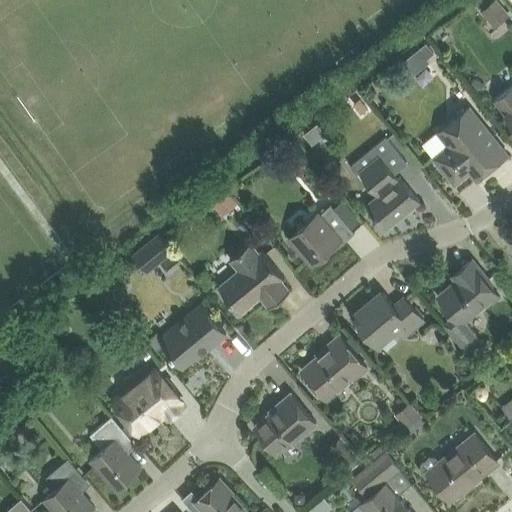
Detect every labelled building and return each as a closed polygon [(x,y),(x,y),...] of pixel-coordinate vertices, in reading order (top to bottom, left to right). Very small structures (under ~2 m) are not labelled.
[(498,0),(495,0),(482,11),(494,26),(509,13),(498,0)] [(426,42),(419,48),(426,58),(434,52),(426,42)] [(511,83),(494,99),(505,113),(511,121),(511,83)] [(360,98),(353,103),(361,112),(368,107),(360,98)] [(508,154),(496,138),(469,106),(438,131),(448,143),(432,156),(442,167),(454,183),(470,170),(477,179),(508,154)] [(314,124),(310,126),(318,136),(324,131),(317,121),(314,124)] [(419,201),(407,185),(400,177),(397,179),(394,174),(408,163),(386,137),(350,166),(357,174),(360,171),(378,194),(365,205),(372,213),(374,211),(387,227),(419,201)] [(292,146),(274,159),(281,169),(295,159),(298,164),(303,160),(299,155),(292,146)] [(223,188),(209,199),(218,210),(232,199),(223,188)] [(289,237),(298,249),(312,264),(324,253),(327,256),(355,231),(342,216),(331,203),(321,213),(320,211),(289,237)] [(132,251),(147,271),(174,249),(158,231),(132,251)] [(284,276),(279,270),(261,248),(259,250),(251,240),(230,258),(238,267),(218,283),(228,296),(241,312),(260,296),(269,306),(290,288),(282,278),(284,276)] [(438,295),(450,310),(453,314),(454,314),(443,323),(467,351),(481,339),(464,320),(482,306),(498,293),(488,281),(490,279),(472,258),(452,274),(456,279),(438,295)] [(88,280),(87,286),(92,294),(101,295),(109,290),(110,281),(105,274),(98,273),(96,272),(89,278),(88,280)] [(353,315),(366,330),(378,345),(397,329),(403,336),(424,319),(417,311),(404,295),(394,304),(382,291),(353,315)] [(226,333),(214,317),(202,303),(161,336),(160,337),(165,343),(170,349),(183,365),(210,342),(212,344),(226,333)] [(159,333),(150,340),(157,349),(165,343),(160,337),(161,336),(159,333)] [(302,368),(315,383),(326,397),(352,375),(354,377),(367,366),(340,334),(327,345),(329,347),(320,354),(320,353),(302,368)] [(180,398),(168,382),(156,367),(115,399),(132,421),(139,430),(164,411),(168,416),(184,404),(179,398),(180,398)] [(292,441),(316,421),(291,391),(269,409),(270,411),(254,425),(277,452),(291,440),(292,441)] [(422,413),(410,400),(394,413),(406,427),(408,425),(410,427),(421,417),(420,416),(422,413)] [(133,439),(120,424),(112,415),(90,433),(102,448),(90,458),(103,473),(116,489),(141,467),(124,447),(133,439)] [(428,471),(438,483),(451,498),(498,461),(485,445),(475,433),(428,471)] [(350,468),(361,459),(341,436),(330,445),(346,464),(347,464),(350,468)] [(385,449),(353,475),(368,493),(400,468),(385,449)] [(44,498),(55,511),(88,511),(95,507),(77,486),(86,479),(73,463),(68,457),(46,475),(56,487),(44,498)] [(371,511),(411,511),(408,507),(397,494),(412,482),(400,468),(368,493),(370,495),(363,501),(371,511)] [(249,511),(219,479),(196,499),(201,505),(194,511),(249,511)] [(34,511),(27,503),(22,497),(3,511),(34,511)]
